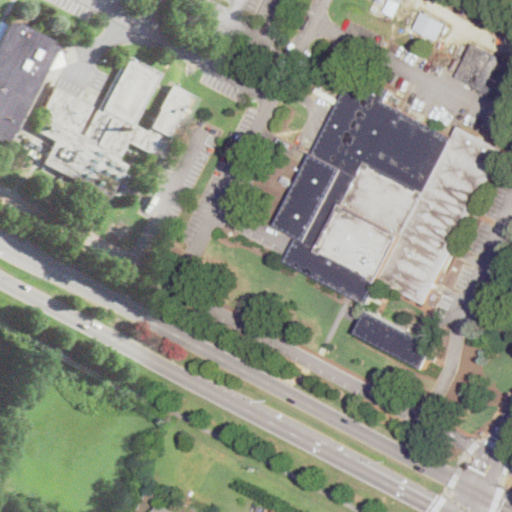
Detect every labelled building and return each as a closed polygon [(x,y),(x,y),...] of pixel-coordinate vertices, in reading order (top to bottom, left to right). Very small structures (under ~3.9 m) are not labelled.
[(395,16),(384,11),(390,0),(397,0),(402,3),(395,16)] [(448,22),(439,39),(416,27),(425,10),(448,22)] [(0,23),(3,25),(5,22),(10,25),(12,22),(46,41),(45,43),(52,47),(51,48),(57,51),(61,64),(46,69),(42,68),(2,142),(0,141),(0,23)] [(511,104),(459,76),(477,43),(511,61),(511,104)] [(139,108),(137,112),(131,123),(146,131),(150,123),(153,118),(166,93),(170,84),(171,85),(197,99),(189,115),(187,118),(184,124),(181,129),(165,161),(163,161),(127,142),(125,145),(119,156),(117,156),(115,160),(125,165),(114,186),(112,191),(108,198),(43,163),(49,151),(54,141),(32,129),(54,87),(70,96),(78,100),(90,106),(77,132),(82,135),(95,109),(100,111),(105,101),(116,80),(125,63),(127,59),(133,63),(156,75),(152,82),(151,85),(139,108)] [(456,137),(462,126),(507,149),(427,303),(382,279),(368,305),(287,261),(300,237),(279,226),(359,71),(395,90),(388,102),(456,137)] [(428,368),(361,333),(373,311),(439,346),(428,368)] [(162,494),(160,499),(151,494),(150,496),(145,494),(149,487),(162,494)]
